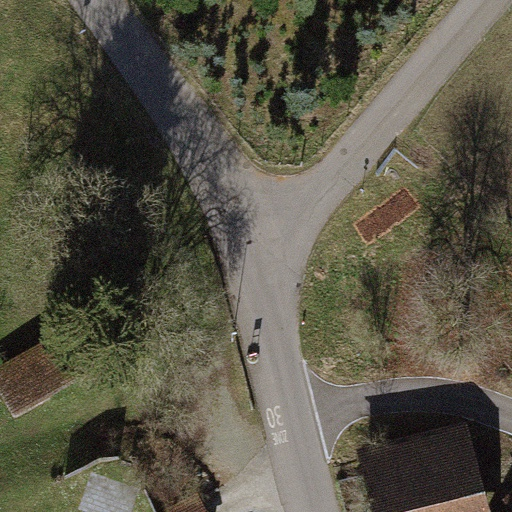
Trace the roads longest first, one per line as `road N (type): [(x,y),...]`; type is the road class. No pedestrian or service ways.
road 1 (unclassified): [(476,0),(321,197),(253,242)]
road 2 (tertiary): [(96,0),(182,113),(253,242)]
road 3 (tertiary): [(253,242),(315,511)]
